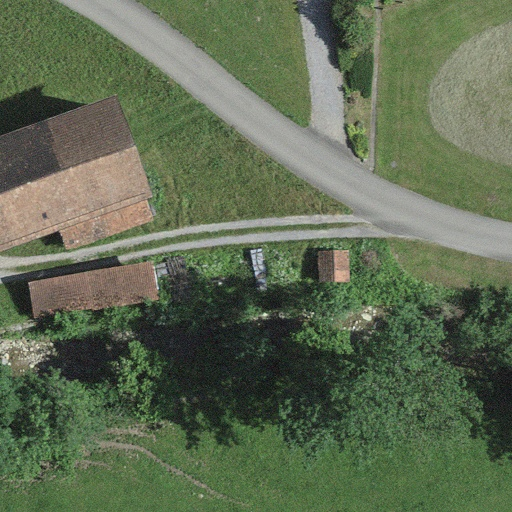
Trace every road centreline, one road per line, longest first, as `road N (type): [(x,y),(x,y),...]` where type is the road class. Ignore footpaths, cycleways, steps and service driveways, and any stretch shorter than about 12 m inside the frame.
road 1 (residential): [(511,242),(357,189),(96,0)]
road 2 (track): [(0,273),(285,227),(434,221)]
